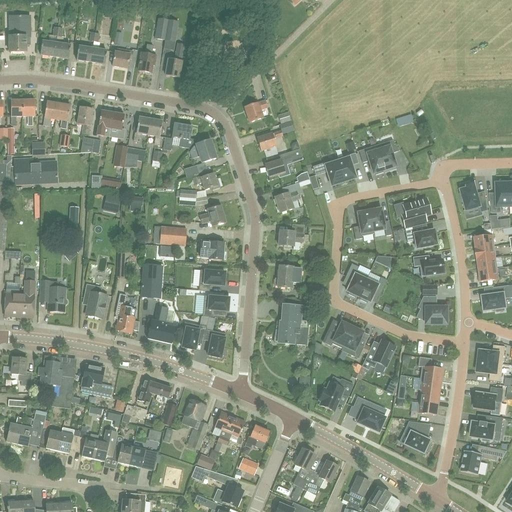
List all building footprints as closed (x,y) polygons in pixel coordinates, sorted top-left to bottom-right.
[(29,38),(30,38),(29,17),(9,17),(9,38),(8,38),(9,53),(25,53),(25,46),(29,46),(29,38)] [(166,31),(168,21),(158,19),(155,39),(165,41),(166,31)] [(178,23),(168,21),(166,31),(165,41),(175,43),(178,23)] [(90,63),(96,23),(89,23),(88,32),(90,33),(88,41),(87,41),(86,49),(78,48),(76,61),(90,63)] [(106,52),(99,51),(100,43),(98,43),(99,34),(100,27),(97,26),(95,34),(95,33),(96,23),(90,63),(104,65),(106,52)] [(54,58),(58,28),(53,28),(52,36),(50,36),(50,43),(42,42),(40,56),(54,58)] [(63,29),(58,28),(54,58),(68,60),(70,46),(62,45),(63,37),(62,37),(63,29)] [(132,53),(131,53),(132,46),(126,45),(125,51),(116,50),(116,53),(114,53),(112,67),(127,69),(129,59),(131,60),(132,53)] [(154,67),(156,57),(151,56),(152,47),(146,46),(145,55),(141,54),(138,71),(151,74),(152,66),(154,67)] [(180,62),(182,54),(175,53),(174,61),(168,60),(165,76),(178,78),(181,62),(180,62)] [(22,117),(21,101),(10,101),(10,118),(11,126),(15,126),(15,118),(22,117)] [(34,101),(21,101),(22,117),(27,117),(27,126),(32,126),(31,117),(34,117),(34,101)] [(260,111),(267,109),(265,102),(257,104),(257,103),(245,107),(250,123),(262,119),(260,111)] [(55,121),(57,105),(46,103),(42,127),(48,128),(50,120),(55,121)] [(69,107),(57,105),(55,121),(61,122),(59,129),(66,130),(69,107)] [(89,127),(92,110),(79,108),(76,125),(83,126),(81,134),(88,135),(89,127)] [(108,138),(112,114),(100,112),(97,135),(103,136),(103,135),(108,135),(108,138)] [(278,116),(281,125),(290,122),(291,122),(288,113),(278,116)] [(123,116),(112,114),(108,138),(123,140),(124,132),(121,131),(123,116)] [(147,136),(150,120),(138,118),(135,134),(134,133),(133,142),(139,143),(140,135),(147,136)] [(161,122),(150,120),(147,136),(154,138),(153,145),(159,146),(161,138),(159,137),(161,122)] [(290,122),(281,125),(279,126),(281,132),(272,135),(272,134),(257,139),(261,152),(276,147),(274,140),(282,137),(282,135),(293,131),(290,122)] [(189,141),(191,127),(173,124),(171,138),(189,141)] [(14,129),(7,129),(7,140),(8,140),(8,155),(15,155),(14,129)] [(68,148),(69,137),(61,136),(59,146),(68,148)] [(90,153),(91,140),(83,138),(81,150),(74,150),(70,149),(70,148),(67,148),(66,154),(70,154),(74,153),(80,153),(80,154),(90,153)] [(163,151),(163,154),(167,154),(167,151),(170,152),(173,139),(165,138),(163,151)] [(101,141),(91,140),(90,153),(99,154),(101,141)] [(399,152),(393,141),(376,146),(384,171),(396,167),(392,154),(399,152)] [(209,142),(196,146),(193,147),(189,152),(191,160),(200,157),(202,163),(215,159),(209,142)] [(43,156),(43,144),(31,144),(31,156),(43,156)] [(125,163),(127,148),(116,146),(114,161),(125,163)] [(384,171),(376,146),(377,151),(367,154),(365,150),(359,152),(362,163),(369,161),(373,174),(375,174),(375,176),(383,173),(382,171),(384,171)] [(145,151),(139,150),(127,148),(125,163),(124,169),(132,171),(133,165),(134,165),(135,161),(143,163),(145,151)] [(355,179),(351,165),(358,163),(354,150),(343,153),(344,157),(336,160),(343,181),(347,180),(348,181),(355,179)] [(160,163),(162,153),(153,152),(152,162),(160,163)] [(287,160),(291,167),(305,159),(301,152),(287,160)] [(13,160),(13,167),(11,167),(9,186),(14,186),(14,185),(57,183),(56,162),(30,163),(30,159),(13,160)] [(0,251),(5,252),(9,186),(11,167),(11,161),(0,160),(0,251)] [(343,181),(336,160),(313,167),(316,176),(327,173),(331,186),(339,184),(339,183),(343,181)] [(284,173),(282,166),(280,161),(265,166),(269,178),(284,173)] [(220,188),(217,180),(215,180),(213,174),(200,179),(200,177),(192,179),(194,185),(201,183),(204,190),(212,188),(213,190),(220,188)] [(310,175),(301,180),(303,185),(312,181),(310,175)] [(510,207),(509,183),(505,184),(504,181),(496,182),(496,196),(489,196),(491,214),(501,213),(501,208),(510,207)] [(298,200),(297,195),(301,194),(298,184),(285,188),(287,194),(276,198),(281,214),(293,210),(291,203),(298,200)] [(478,197),(474,184),(460,188),(462,194),(460,195),(462,203),(464,202),(466,211),(480,208),(482,212),(487,211),(485,195),(478,197)] [(180,190),(179,198),(195,199),(196,192),(180,190)] [(120,201),(106,198),(104,207),(117,211),(120,201)] [(195,207),(195,199),(179,198),(178,206),(195,207)] [(430,214),(426,200),(424,201),(423,199),(415,201),(416,203),(403,207),(405,215),(402,216),(405,227),(426,221),(424,215),(430,214)] [(219,207),(219,205),(206,208),(208,214),(199,217),(201,224),(210,222),(212,227),(224,223),(220,207),(219,207)] [(371,211),(369,211),(373,235),(374,234),(373,232),(384,230),(386,237),(391,236),(389,222),(383,223),(381,209),(379,210),(378,208),(371,209),(371,211)] [(373,235),(369,211),(367,212),(367,210),(359,211),(359,213),(357,214),(360,227),(353,228),(355,240),(362,239),(362,237),(373,235)] [(308,236),(303,236),(304,227),(293,226),(292,233),(279,232),(278,246),(284,246),(284,249),(292,250),(293,242),(302,242),(303,241),(308,242),(308,236)] [(418,226),(404,229),(407,243),(415,242),(416,249),(437,245),(434,231),(420,234),(418,226)] [(186,229),(161,228),(155,227),(153,244),(184,246),(186,229)] [(492,236),(474,239),(476,250),(494,247),(492,236)] [(209,260),(222,261),(226,261),(226,253),(223,253),(223,244),(210,243),(201,243),(200,258),(209,259),(209,260)] [(34,296),(33,296),(34,267),(39,267),(40,247),(35,246),(35,250),(25,249),(24,259),(36,260),(36,263),(25,262),(24,295),(18,295),(17,316),(17,317),(33,318),(34,296)] [(495,258),(494,247),(476,250),(477,260),(495,258)] [(160,267),(159,267),(159,262),(152,262),(153,253),(144,253),(143,266),(142,266),(140,298),(158,299),(160,267)] [(119,254),(117,278),(123,279),(125,254),(119,254)] [(428,256),(412,258),(414,267),(420,266),(421,277),(444,274),(442,260),(429,262),(428,256)] [(497,269),(495,258),(477,260),(479,271),(497,269)] [(358,297),(367,278),(356,273),(358,268),(351,265),(345,277),(352,280),(346,292),(349,293),(348,295),(355,298),(356,296),(358,297)] [(300,284),(301,269),(293,268),(279,267),(277,288),(290,289),(291,284),(300,284)] [(498,280),(497,269),(479,271),(480,282),(498,280)] [(223,286),(225,273),(200,271),(198,291),(209,292),(210,285),(223,286)] [(370,303),(375,291),(381,294),(387,281),(381,278),(378,284),(367,278),(358,297),(360,298),(359,300),(367,304),(368,302),(370,303)] [(48,281),(40,281),(39,303),(47,304),(47,312),(64,312),(64,306),(66,303),(66,300),(64,298),(64,288),(56,288),(56,282),(48,282),(48,281)] [(309,283),(308,293),(299,293),(299,300),(317,301),(317,293),(319,294),(320,284),(309,283)] [(89,304),(86,316),(102,319),(103,313),(105,306),(107,296),(100,294),(101,288),(87,285),(83,300),(84,300),(83,303),(89,304)] [(511,298),(509,286),(493,289),(494,295),(482,297),(484,311),(496,310),(496,312),(504,311),(504,309),(506,308),(504,299),(511,298)] [(436,295),(436,287),(422,287),(422,295),(436,295)] [(17,316),(18,295),(18,290),(5,289),(4,317),(17,317),(17,316)] [(131,309),(123,307),(126,296),(120,295),(116,314),(119,315),(115,331),(131,334),(132,331),(138,332),(139,323),(134,322),(135,318),(129,317),(131,309)] [(203,296),(202,316),(213,317),(213,310),(227,312),(229,298),(203,296)] [(436,297),(426,297),(420,310),(426,312),(425,324),(445,324),(446,321),(448,321),(448,311),(446,311),(446,308),(436,308),(436,297)] [(164,325),(166,315),(169,303),(162,301),(161,307),(159,307),(158,311),(156,310),(154,321),(148,319),(146,328),(149,328),(147,339),(170,345),(174,328),(164,325)] [(308,322),(300,321),(301,307),(285,306),(284,323),(277,322),(276,336),(274,336),(274,342),(277,342),(277,344),(293,345),(306,346),(308,322)] [(343,347),(352,328),(350,327),(351,325),(344,322),(343,323),(341,323),(336,335),(329,332),(324,344),(331,347),(332,344),(342,349),(343,347)] [(184,333),(181,348),(194,351),(197,336),(204,338),(206,328),(199,327),(184,324),(182,333),(184,333)] [(354,329),(352,328),(343,347),(349,350),(347,354),(358,359),(363,348),(357,345),(363,333),(361,332),(362,330),(355,327),(354,329)] [(206,330),(203,341),(210,342),(207,356),(220,359),(221,356),(223,356),(224,350),(222,350),(225,334),(206,330)] [(369,350),(361,367),(368,371),(370,367),(374,369),(377,364),(386,368),(395,348),(390,346),(391,344),(384,340),(383,342),(381,342),(376,353),(369,350)] [(503,365),(505,347),(493,346),(492,352),(479,351),(478,362),(503,365)] [(441,382),(442,371),(430,369),(432,360),(419,358),(418,368),(421,368),(420,379),(441,382)] [(35,365),(26,364),(26,360),(12,359),(10,374),(18,375),(18,382),(21,382),(21,386),(20,393),(29,394),(30,387),(32,374),(33,374),(35,365)] [(59,387),(58,398),(53,397),(52,407),(69,409),(70,401),(71,402),(73,379),(74,379),(76,367),(68,366),(68,364),(44,361),(43,368),(38,368),(37,376),(40,377),(39,384),(59,387)] [(501,382),(503,365),(478,362),(477,372),(490,374),(489,381),(501,382)] [(100,385),(103,369),(85,365),(80,391),(81,394),(87,395),(110,399),(112,387),(100,385)] [(152,394),(155,383),(143,379),(136,403),(138,403),(139,402),(145,403),(144,405),(147,406),(150,398),(152,394)] [(439,393),(441,382),(420,379),(418,390),(439,393)] [(320,406),(333,412),(341,395),(348,397),(353,385),(341,380),(338,388),(329,384),(326,391),(324,390),(319,401),(321,402),(320,406)] [(155,384),(155,383),(152,394),(157,396),(155,400),(165,403),(167,399),(171,389),(155,384)] [(404,400),(405,388),(404,388),(399,387),(397,399),(404,400)] [(475,407),(474,408),(494,411),(495,402),(501,403),(503,390),(491,388),(490,395),(479,394),(478,398),(476,398),(476,399),(474,399),(473,407),(475,407)] [(419,402),(437,404),(439,393),(418,390),(421,391),(419,402)] [(357,398),(353,408),(362,412),(357,423),(378,432),(384,419),(374,414),(377,407),(357,398)] [(181,424),(193,428),(187,447),(199,451),(208,426),(211,419),(208,418),(206,425),(196,421),(196,420),(200,421),(205,406),(190,401),(188,406),(187,406),(181,424)] [(436,416),(437,404),(419,402),(418,413),(436,416)] [(177,407),(172,406),(167,404),(161,425),(171,428),(177,407)] [(128,425),(129,422),(131,417),(142,421),(143,419),(144,419),(147,411),(134,407),(133,408),(127,406),(121,422),(128,425)] [(215,458),(218,453),(226,432),(232,417),(220,412),(214,427),(222,430),(217,442),(214,451),(212,451),(209,458),(201,455),(197,466),(211,471),(215,458)] [(39,444),(42,429),(45,416),(35,414),(32,425),(31,428),(21,426),(23,419),(22,419),(17,444),(28,447),(29,442),(39,444)] [(57,452),(61,433),(48,430),(50,422),(45,421),(46,416),(45,416),(42,429),(39,444),(46,445),(45,449),(57,452)] [(470,424),(469,430),(471,431),(470,437),(483,439),(482,441),(489,442),(489,440),(493,441),(494,432),(501,433),(503,419),(486,416),(484,423),(481,423),(480,424),(472,422),(472,424),(470,424)] [(244,422),(232,417),(226,432),(218,453),(223,455),(227,446),(231,434),(238,437),(244,422)] [(17,444),(22,419),(17,418),(15,425),(9,423),(6,442),(17,444)] [(404,445),(423,454),(425,451),(427,452),(430,445),(428,444),(429,441),(420,437),(423,425),(409,423),(404,433),(409,436),(404,445)] [(250,437),(249,436),(244,446),(250,449),(252,446),(261,450),(268,432),(255,426),(250,437)] [(92,460),(98,436),(90,435),(90,436),(86,435),(87,433),(86,428),(82,427),(81,431),(80,431),(75,452),(82,453),(81,457),(92,460)] [(75,452),(80,431),(80,432),(69,430),(62,428),(61,433),(57,452),(69,454),(70,451),(75,452)] [(115,443),(117,436),(116,436),(117,433),(105,430),(102,442),(97,441),(98,436),(92,460),(105,462),(106,456),(112,457),(115,443)] [(129,465),(133,447),(122,444),(123,439),(121,437),(117,436),(115,443),(112,457),(113,456),(118,457),(117,463),(129,465)] [(505,459),(507,452),(478,446),(477,454),(465,451),(461,472),(477,475),(481,458),(497,462),(498,458),(505,459)] [(157,452),(145,449),(133,447),(129,465),(140,468),(141,465),(153,468),(157,452)] [(301,468),(297,477),(293,484),(305,490),(314,471),(309,468),(315,455),(302,449),(294,464),(301,468)] [(242,458),(238,470),(254,476),(258,465),(242,458)] [(320,474),(314,471),(305,490),(316,496),(320,488),(319,488),(324,480),(329,482),(337,467),(326,461),(320,474)] [(225,486),(228,478),(195,467),(191,477),(199,480),(201,476),(225,486)] [(348,495),(351,496),(346,506),(345,505),(344,509),(354,511),(361,511),(362,509),(357,507),(363,496),(369,483),(356,477),(350,490),(348,495)] [(243,492),(235,489),(228,486),(224,495),(221,494),(218,501),(236,508),(243,492)] [(398,501),(389,495),(377,488),(363,511),(364,511),(363,511),(379,511),(382,508),(388,511),(393,511),(399,504),(398,501)] [(121,500),(120,511),(122,511),(143,511),(145,502),(145,496),(125,494),(124,500),(121,500)] [(216,504),(203,499),(197,496),(194,503),(200,506),(200,505),(211,510),(210,511),(219,511),(214,509),(216,504)] [(27,502),(20,502),(20,511),(34,511),(34,501),(33,501),(33,500),(27,500),(27,502)] [(20,511),(20,502),(14,502),(14,501),(9,501),(9,503),(8,503),(8,511),(20,511)] [(58,511),(58,504),(53,504),(53,502),(46,503),(46,504),(45,505),(45,511),(58,511)] [(64,504),(58,504),(58,511),(75,511),(76,508),(72,508),(71,503),(71,502),(64,502),(64,504)] [(313,511),(304,508),(292,503),(290,508),(279,504),(275,511),(313,511)]
